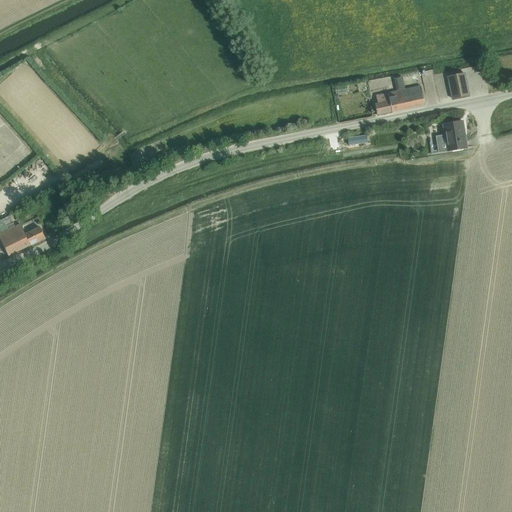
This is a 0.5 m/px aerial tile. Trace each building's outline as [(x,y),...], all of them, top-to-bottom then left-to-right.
[(447,77),(451,100),(470,96),(465,73),(447,77)] [(376,96),(377,102),(378,104),(375,105),(377,115),(424,106),(420,87),(405,90),(403,77),(394,79),(396,92),(393,93),(392,91),(390,91),(390,93),(388,94),(376,96)] [(444,124),(448,151),(467,148),(462,121),(444,124)] [(367,135),(348,138),(349,145),(368,143),(367,135)] [(25,190),(41,180),(34,169),(18,179),(25,190)] [(0,234),(0,238),(3,245),(8,256),(45,238),(39,227),(25,234),(20,225),(0,234)]
